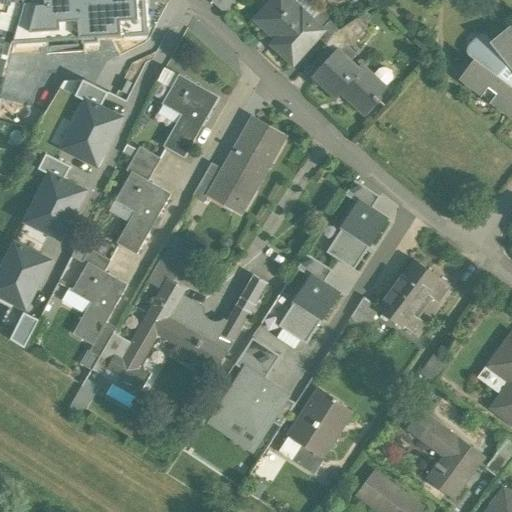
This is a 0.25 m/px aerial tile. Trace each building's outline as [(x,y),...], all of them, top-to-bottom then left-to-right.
[(10,2),(0,0),(0,57),(6,59),(9,48),(22,4),(10,1),(10,2)] [(148,27),(146,0),(24,0),(12,44),(15,44),(18,36),(45,35),(46,42),(123,37),(122,30),(148,27)] [(216,0),(213,3),(226,13),(241,0),(216,0)] [(322,30),(289,0),(276,0),(257,21),(280,42),(275,47),(293,63),(318,37),(323,31),(322,30)] [(330,22),(322,30),(323,31),(318,37),(326,45),(339,31),(330,22)] [(350,41),(339,31),(326,45),(336,54),(339,51),(340,52),(350,41)] [(511,33),(510,31),(492,46),(486,49),(481,54),(478,61),(465,79),(483,93),(485,97),(490,100),(494,101),(511,114),(511,33)] [(340,52),(339,51),(336,54),(315,77),(336,96),(342,90),(364,110),(376,98),(379,101),(381,99),(378,96),(395,77),(384,68),(375,78),(361,65),(358,69),(340,52)] [(219,96),(180,74),(164,102),(184,113),(165,144),(185,155),(219,96)] [(88,102),(101,108),(108,94),(84,81),(76,96),(88,102)] [(63,150),(97,167),(121,119),(101,108),(88,102),(63,150)] [(222,169),(210,189),(212,190),(241,206),(252,188),(256,190),(287,137),(252,117),(222,169)] [(162,157),(142,146),(128,169),(133,172),(134,171),(149,179),(162,157)] [(51,175),(64,182),(71,167),(47,155),(39,169),(51,175)] [(212,163),(193,197),(204,204),(212,190),(210,189),(222,169),(212,163)] [(149,179),(134,171),(133,172),(117,200),(136,211),(119,241),(138,252),(172,193),(149,179)] [(26,223),(60,240),(84,192),(64,182),(51,175),(26,223)] [(360,202),(370,209),(378,197),(355,182),(347,194),(360,202)] [(370,209),(360,202),(326,254),(354,272),(388,221),(370,209)] [(90,249),(78,242),(78,243),(72,255),(83,261),(90,249)] [(0,275),(0,297),(25,310),(49,262),(29,252),(15,245),(0,275)] [(111,261),(90,249),(83,261),(88,264),(89,263),(104,272),(111,261)] [(312,278),(323,285),(332,271),(307,255),(298,268),(312,278)] [(379,309),(378,310),(404,329),(405,328),(414,334),(423,322),(414,316),(429,296),(438,302),(449,287),(441,280),(414,260),(379,309)] [(104,272),(89,263),(88,264),(73,290),(73,291),(92,302),(85,314),(74,334),(93,345),(106,323),(127,285),(104,272)] [(199,308),(181,298),(187,288),(169,278),(131,343),(122,360),(140,371),(141,369),(159,337),(208,365),(218,347),(227,352),(250,312),(237,304),(225,324),(224,323),(215,326),(209,324),(205,322),(203,319),(200,314),(199,308)] [(323,285),(312,278),(279,328),(305,344),(338,294),(323,285)] [(73,290),(69,288),(62,301),(85,314),(92,302),(73,291),(73,290)] [(379,309),(364,297),(351,317),(352,318),(361,325),(367,329),(378,310),(379,309)] [(24,313),(10,341),(25,348),(39,320),(24,313)] [(361,325),(352,318),(348,324),(357,331),(361,325)] [(93,345),(90,351),(100,357),(113,333),(116,328),(106,323),(93,345)] [(100,357),(93,368),(116,381),(120,375),(143,389),(151,375),(141,369),(140,371),(122,360),(131,343),(113,333),(100,357)] [(511,335),(490,366),(511,382),(511,397),(511,399),(503,393),(492,408),(511,422),(511,335)] [(246,372),(264,383),(281,357),(253,339),(236,365),(246,372)] [(433,354),(420,372),(435,384),(449,365),(433,354)] [(264,383),(246,372),(213,422),(228,432),(237,420),(261,436),(286,398),(264,383)] [(85,379),(73,410),(87,415),(98,384),(85,379)] [(339,401),(320,388),(289,436),(302,444),(322,457),(352,411),(338,403),(339,401)] [(459,438),(420,409),(407,427),(448,458),(431,481),(453,497),(484,456),(459,437),(459,438)] [(302,444),(289,436),(280,450),(293,459),(302,444)] [(511,441),(508,438),(485,469),(498,478),(511,459),(511,441)] [(322,457),(302,444),(293,459),(315,473),(324,459),(322,457)] [(380,511),(421,511),(425,507),(375,470),(357,495),(380,511)] [(511,511),(511,494),(505,490),(488,511),(511,511)]
